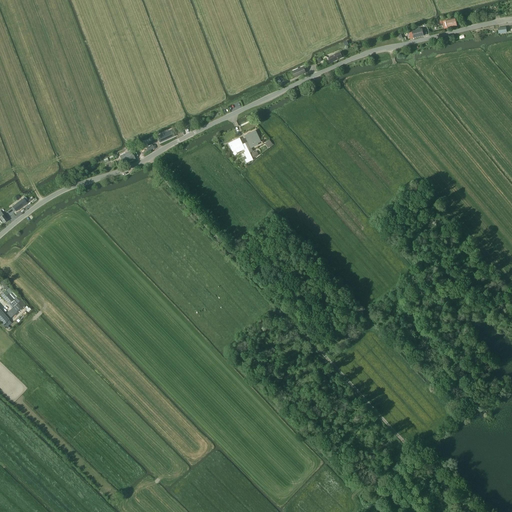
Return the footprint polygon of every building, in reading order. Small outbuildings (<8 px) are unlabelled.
[(446,20),(442,21),(444,29),(447,28),(456,26),(454,19),(446,20)] [(421,29),(411,31),(412,38),(423,36),(421,29)] [(340,53),(328,58),(331,63),(342,58),(340,53)] [(295,77),(306,72),(303,67),(292,71),(295,77)] [(240,102),(232,105),(234,110),(243,107),(240,102)] [(243,117),(237,121),(240,125),(246,121),(243,117)] [(151,138),(152,141),(159,138),(161,142),(166,139),(166,138),(171,136),(169,130),(163,133),(164,134),(158,136),(158,135),(151,138)] [(245,143),(248,150),(258,145),(257,144),(260,142),(255,131),(244,136),(247,142),(245,143)] [(248,150),(245,143),(242,145),(239,138),(228,143),(232,151),(235,149),(237,152),(244,149),(245,151),(245,152),(244,153),(247,159),(245,160),(246,162),(252,159),(250,154),(248,150)] [(132,154),(122,159),(124,162),(126,161),(127,163),(134,159),(132,154)] [(23,198),(12,207),(16,212),(27,203),(23,198)] [(8,288),(2,281),(0,282),(6,290),(8,288)] [(10,287),(6,291),(13,300),(14,300),(17,304),(12,309),(6,314),(10,319),(26,305),(18,296),(10,287)] [(12,309),(17,304),(14,300),(13,300),(6,291),(0,296),(8,304),(12,309)] [(0,322),(4,327),(5,328),(11,323),(10,322),(9,320),(3,313),(0,309),(0,322)]
